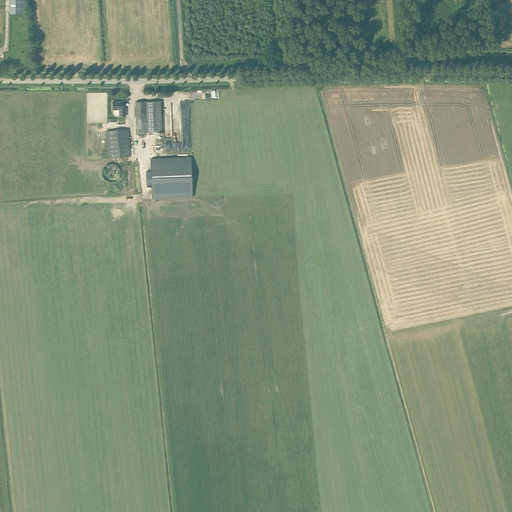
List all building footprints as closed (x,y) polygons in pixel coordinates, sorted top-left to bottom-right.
[(9,0),(9,14),(25,14),(25,0),(9,0)] [(136,134),(146,134),(147,133),(162,132),(161,101),(135,102),(136,129),(136,134)] [(125,116),(125,113),(125,108),(123,108),(123,102),(112,102),(112,110),(119,110),(119,116),(125,116)] [(106,135),(108,158),(131,156),(128,129),(106,131),(106,135)] [(164,133),(165,151),(173,151),(190,150),(190,143),(182,144),(181,132),(164,133)] [(192,197),(191,158),(160,159),(150,159),(151,172),(146,172),(146,186),(151,186),(152,199),(192,197)] [(110,182),(117,181),(119,177),(120,172),(118,166),(113,164),(107,165),(104,168),(103,174),(105,180),(110,182)]
